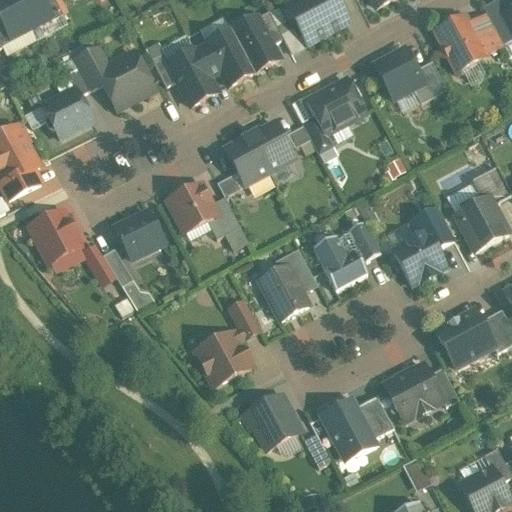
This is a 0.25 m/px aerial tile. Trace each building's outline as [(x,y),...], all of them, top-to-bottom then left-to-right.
[(30,35),(11,0),(5,0),(0,3),(0,24),(1,26),(11,45),(12,44),(30,35)] [(38,0),(11,0),(30,35),(50,24),(51,23),(41,5),(38,0)] [(52,0),(50,0),(41,5),(51,23),(50,24),(51,27),(63,20),(52,0)] [(306,0),(287,11),(307,50),(348,28),(335,3),(332,0),(306,0)] [(370,0),(377,12),(400,0),(370,0)] [(495,6),(484,12),(495,34),(503,30),(497,19),(501,17),(495,6)] [(284,44),(269,17),(257,23),(272,50),(284,44)] [(257,23),(257,22),(231,36),(254,78),(279,64),(272,50),(257,23)] [(465,22),(435,38),(443,52),(441,60),(448,62),(457,78),(487,62),(486,60),(477,44),(465,22)] [(11,45),(1,26),(0,27),(0,49),(2,53),(14,47),(12,44),(11,45)] [(495,34),(477,44),(486,60),(504,51),(495,34)] [(254,78),(231,36),(206,49),(207,50),(221,77),(229,92),(254,78)] [(221,77),(207,50),(195,56),(210,83),(221,77)] [(404,54),(375,70),(393,105),(413,94),(423,89),(416,75),(404,54)] [(195,56),(195,55),(170,69),(169,69),(178,86),(191,112),(217,98),(210,83),(195,56)] [(170,69),(164,58),(151,65),(166,92),(178,86),(169,69),(170,69)] [(106,74),(97,79),(103,91),(117,117),(155,97),(135,59),(106,74)] [(447,95),(432,67),(416,75),(423,89),(413,94),(421,109),(447,95)] [(346,85),(308,106),(316,121),(325,139),(327,139),(364,119),(346,85)] [(72,94),(33,116),(53,153),(93,131),(72,94)] [(325,139),(316,121),(302,128),(303,131),(311,145),(319,160),(334,152),(327,139),(325,139)] [(275,128),(258,136),(256,133),(248,138),(269,178),(294,164),(275,128)] [(303,131),(288,139),(295,153),(311,145),(303,131)] [(24,143),(22,144),(18,136),(0,146),(0,179),(7,193),(8,193),(33,180),(39,176),(26,151),(28,150),(24,143)] [(269,178),(248,138),(240,142),(242,145),(225,154),(245,191),(269,178)] [(511,200),(497,173),(472,186),(482,206),(490,203),(494,211),(511,200)] [(33,180),(8,193),(7,193),(1,196),(9,211),(41,194),(33,180)] [(233,181),(217,189),(225,203),(240,195),(233,181)] [(201,190),(169,207),(185,239),(207,228),(217,222),(211,210),(201,190)] [(240,233),(225,203),(211,210),(217,222),(207,228),(217,245),(240,233)] [(482,206),(456,220),(475,257),(509,239),(494,211),(490,203),(482,206)] [(438,213),(411,228),(419,242),(427,238),(436,255),(455,245),(438,213)] [(147,219),(115,236),(132,268),(164,251),(147,219)] [(63,222),(30,239),(49,275),(81,258),(76,248),(77,247),(69,231),(68,232),(63,222)] [(381,259),(364,227),(348,236),(349,237),(363,264),(365,268),(381,259)] [(349,237),(336,243),(346,262),(355,257),(360,265),(363,264),(349,237)] [(419,242),(393,256),(412,291),(446,272),(436,255),(427,238),(419,242)] [(336,243),(313,255),(336,297),(367,280),(360,265),(355,257),(346,262),(336,243)] [(103,265),(97,256),(83,264),(102,295),(116,286),(103,265)] [(133,288),(114,258),(103,265),(116,286),(122,296),(133,288)] [(301,260),(286,268),(288,273),(293,282),(308,274),(301,260)] [(288,273),(260,288),(281,327),(309,311),(303,300),(293,282),(288,273)] [(318,292),(308,274),(293,282),(303,300),(318,292)] [(260,337),(244,307),(228,316),(238,336),(243,345),(243,346),(260,337)] [(481,326),(475,315),(459,324),(459,322),(446,329),(447,330),(436,336),(455,372),(494,352),(495,351),(481,326)] [(511,350),(511,334),(502,315),(481,326),(495,351),(494,352),(497,358),(511,350)] [(238,336),(233,339),(232,338),(195,358),(214,393),(251,374),(248,368),(249,368),(243,355),(242,356),(237,347),(243,345),(238,336)] [(424,370),(413,376),(412,374),(396,383),(397,384),(385,391),(402,424),(413,417),(415,421),(432,412),(430,409),(441,403),(424,370)] [(394,435),(377,403),(357,414),(373,446),(394,435)] [(357,414),(352,406),(320,423),(343,466),(355,459),(357,463),(377,452),(373,446),(357,414)] [(301,440),(283,407),(272,412),(267,411),(243,424),(250,437),(255,435),(268,458),(301,440)] [(331,469),(316,441),(304,447),(319,476),(331,469)] [(511,482),(511,481),(497,454),(484,461),(491,474),(492,474),(500,489),(511,482)] [(414,495),(427,489),(416,466),(403,472),(414,495)] [(491,474),(461,490),(472,511),(501,511),(510,507),(500,489),(492,474),(491,474)]
